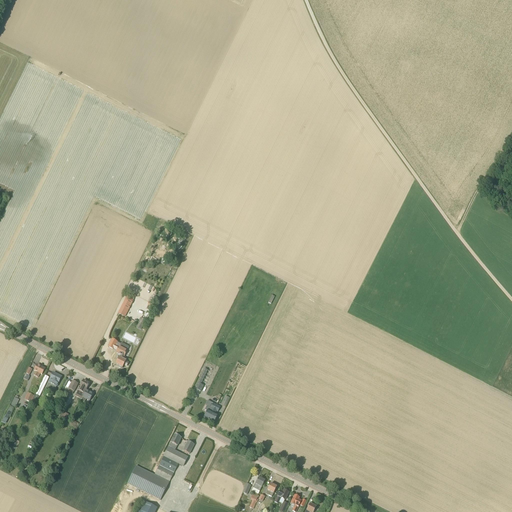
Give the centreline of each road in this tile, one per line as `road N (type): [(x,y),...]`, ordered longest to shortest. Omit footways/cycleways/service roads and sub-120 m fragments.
road 1 (tertiary): [(368,511),(0,325)]
road 2 (track): [(305,0),(341,70),(511,297)]
